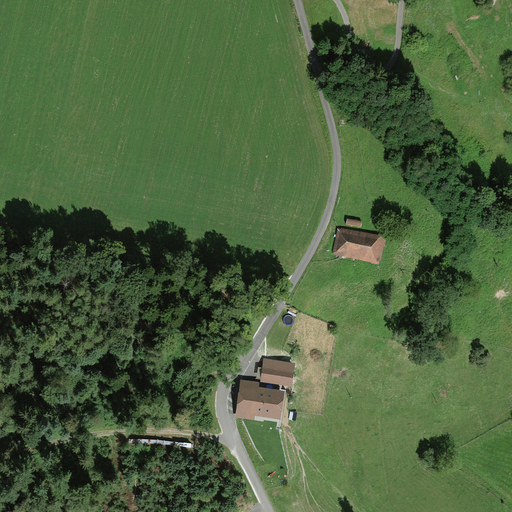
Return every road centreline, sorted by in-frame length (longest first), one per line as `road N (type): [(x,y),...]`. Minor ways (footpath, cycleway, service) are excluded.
road 1 (residential): [(296,0),(336,150),(335,179),(316,242),(221,401),(269,511)]
road 2 (track): [(0,457),(107,432),(233,440)]
